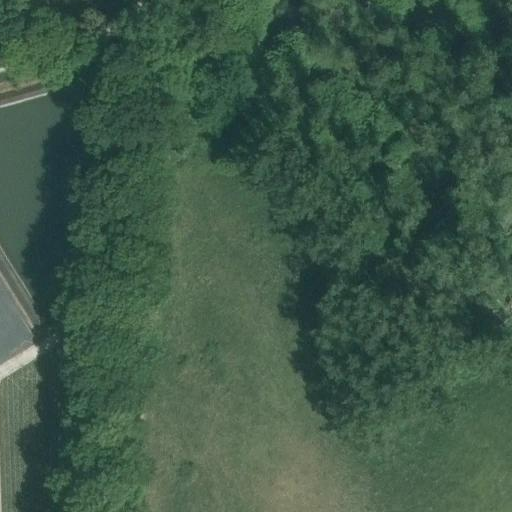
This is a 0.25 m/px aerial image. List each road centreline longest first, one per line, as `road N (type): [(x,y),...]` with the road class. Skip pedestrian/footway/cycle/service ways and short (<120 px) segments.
road 1 (track): [(141,14),(124,129),(102,511)]
road 2 (track): [(141,14),(102,48),(0,67)]
